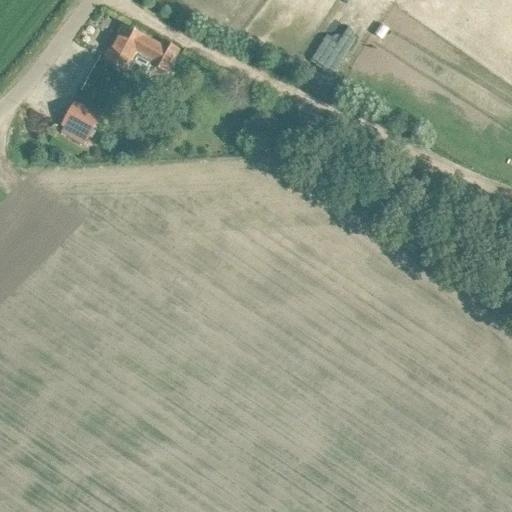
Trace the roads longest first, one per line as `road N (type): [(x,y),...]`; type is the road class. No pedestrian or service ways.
road 1 (track): [(116,0),(177,38),(511,183)]
road 2 (unclassified): [(91,0),(0,115)]
